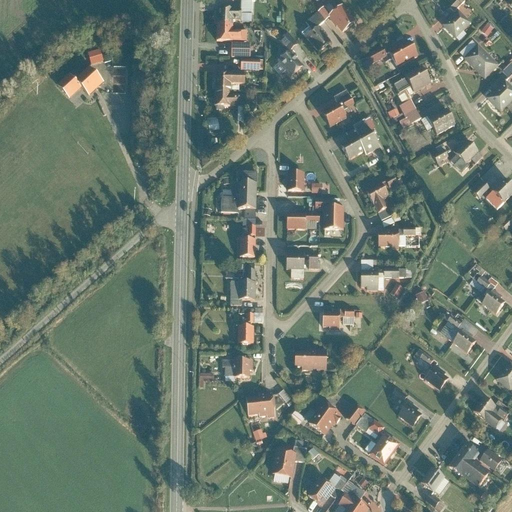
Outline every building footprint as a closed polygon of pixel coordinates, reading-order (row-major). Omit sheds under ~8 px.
[(453,13),(464,0),(457,0),(449,10),(453,13)] [(251,15),(251,3),(240,3),(240,10),(240,15),(251,15)] [(329,17),(321,8),(315,14),(323,23),(326,20),(329,17)] [(354,25),(341,8),(329,17),(326,20),(338,37),(354,25)] [(240,10),(209,10),(209,26),(230,27),(231,21),(240,21),(240,15),(240,10)] [(323,23),(315,14),(303,24),(307,29),(300,35),(304,40),(316,30),(323,23)] [(469,27),(456,14),(441,29),(453,42),(469,27)] [(209,26),(208,45),(241,44),(241,34),(230,33),(230,27),(209,26)] [(492,35),(486,28),(479,35),(485,41),(492,35)] [(317,55),(329,45),(316,30),(304,40),(317,55)] [(254,38),(254,34),(241,34),(241,44),(246,44),(246,38),(254,38)] [(290,82),(303,71),(290,56),(299,48),(288,35),(279,43),(289,55),(276,67),(290,82)] [(477,49),(472,44),(458,58),(462,62),(477,49)] [(416,61),(409,47),(387,58),(394,72),(416,61)] [(497,70),(477,49),(462,62),(484,84),(497,70)] [(92,52),(94,65),(107,63),(105,50),(92,52)] [(385,58),(381,50),(367,58),(371,66),(385,58)] [(258,62),(239,63),(239,72),(258,71),(258,62)] [(511,75),(511,67),(511,66),(501,75),(506,80),(511,75)] [(116,67),(116,91),(130,91),(130,67),(116,67)] [(103,83),(90,69),(79,78),(82,88),(90,96),(103,83)] [(431,88),(422,72),(392,89),(395,96),(406,90),(411,99),(431,88)] [(79,78),(75,73),(59,87),(70,99),(82,88),(79,78)] [(245,77),(216,76),(216,92),(231,92),(231,87),(245,88),(245,77)] [(511,102),(511,93),(502,83),(484,101),(498,116),(511,102)] [(222,112),(223,108),(249,109),(249,98),(231,98),(231,92),(216,92),(216,108),(217,112),(222,112)] [(351,104),(346,93),(333,99),(336,105),(338,109),(351,104)] [(413,111),(409,104),(397,111),(402,118),(413,111)] [(336,105),(317,115),(326,131),(345,121),(338,109),(336,105)] [(401,132),(420,122),(413,111),(402,118),(404,121),(397,125),(401,132)] [(453,128),(445,114),(425,126),(434,140),(453,128)] [(211,132),(222,131),(221,118),(210,119),(211,132)] [(358,138),(336,151),(345,165),(359,156),(364,164),(382,153),(364,123),(353,130),(358,138)] [(476,156),(465,145),(451,159),(454,160),(463,170),(476,156)] [(448,161),(444,154),(431,161),(435,168),(448,161)] [(448,166),(458,177),(464,171),(463,170),(454,160),(448,166)] [(255,175),(237,174),(235,201),(217,200),(216,217),(235,218),(235,214),(242,215),(241,222),(253,223),(255,175)] [(303,194),(303,177),(286,178),(287,194),(303,194)] [(511,198),(511,190),(505,183),(492,197),(504,207),(511,198)] [(381,186),(362,196),(373,218),(375,217),(383,214),(386,212),(381,203),(388,200),(381,186)] [(487,191),(482,186),(472,196),(478,201),(487,191)] [(332,201),(312,200),(311,211),(321,212),(331,212),(332,201)] [(342,234),(342,212),(331,212),(321,212),(321,234),(342,234)] [(378,225),(386,222),(383,214),(375,217),(378,225)] [(302,224),(302,218),(285,218),(285,232),(302,232),(302,224)] [(511,224),(508,220),(498,231),(505,237),(511,229),(511,224)] [(391,234),(374,234),(374,251),(389,251),(389,254),(400,253),(399,230),(391,230),(391,234)] [(254,231),(246,231),(246,240),(254,240),(254,231)] [(253,245),(236,245),(236,262),(253,261),(253,245)] [(303,274),(302,259),(284,260),(284,274),(288,274),(303,274)] [(318,265),(318,259),(307,259),(307,271),(321,271),(321,265),(318,265)] [(377,280),(377,270),(372,270),(372,263),(360,263),(359,295),(376,295),(377,280)] [(254,269),(243,269),(243,286),(254,286),(254,269)] [(403,280),(403,270),(377,270),(377,280),(403,280)] [(288,282),(302,282),(303,274),(288,274),(288,282)] [(489,290),(476,279),(471,285),(484,296),(489,290)] [(399,285),(393,295),(401,299),(407,289),(399,285)] [(254,303),(254,286),(243,286),(228,287),(228,308),(239,308),(239,303),(254,303)] [(418,295),(422,305),(431,301),(427,291),(418,295)] [(505,306),(490,294),(480,306),(495,318),(505,306)] [(339,318),(339,312),(330,312),(330,317),(319,317),(319,332),(328,332),(328,336),(339,336),(339,318)] [(252,316),(243,317),(244,325),(252,325),(252,316)] [(459,325),(451,319),(446,325),(453,332),(459,325)] [(253,347),(252,330),(234,331),(235,348),(253,347)] [(476,345),(460,332),(449,347),(465,359),(476,345)] [(303,357),(292,357),(292,370),(300,370),(300,375),(326,375),(326,352),(303,352),(303,357)] [(429,367),(420,361),(416,367),(425,373),(429,367)] [(234,363),(220,363),(219,371),(223,371),(223,379),(233,380),(234,363)] [(253,374),(253,363),(234,363),(233,380),(247,381),(248,374),(253,374)] [(511,388),(511,368),(506,364),(493,382),(508,394),(511,388)] [(447,382),(433,371),(423,384),(437,395),(447,382)] [(405,399),(396,391),(390,398),(399,405),(405,399)] [(293,404),(282,392),(276,396),(287,409),(293,404)] [(270,394),(259,395),(259,399),(242,401),(244,419),(260,417),(260,419),(273,418),(270,394)] [(490,415),(495,410),(482,399),(470,414),(493,434),(501,424),(490,415)] [(339,421),(322,405),(303,426),(320,442),(339,421)] [(422,420),(406,407),(396,419),(412,432),(422,420)] [(362,415),(351,408),(342,421),(353,428),(362,415)] [(509,417),(501,410),(496,416),(504,423),(509,417)] [(381,430),(373,425),(368,433),(376,438),(381,430)] [(258,433),(250,436),(253,444),(261,441),(258,433)] [(396,450),(381,438),(367,457),(382,468),(396,450)] [(476,457),(460,445),(441,470),(475,495),(488,478),(470,464),(476,457)] [(310,454),(315,461),(322,456),(317,449),(310,454)] [(303,465),(305,452),(294,451),(294,456),(293,464),(303,465)] [(294,456),(274,453),(271,477),(290,480),(293,464),(294,456)] [(499,463),(485,453),(478,464),(492,474),(499,463)] [(443,482),(430,471),(418,485),(431,496),(443,482)] [(361,485),(367,489),(371,483),(365,480),(361,485)] [(329,495),(332,491),(318,481),(305,499),(319,509),(329,495)] [(346,486),(339,481),(332,491),(329,495),(335,500),(346,486)] [(354,505),(360,496),(348,488),(342,497),(354,505)] [(364,511),(354,505),(342,497),(334,508),(339,511),(364,511)] [(438,505),(429,498),(424,505),(433,511),(438,505)]
